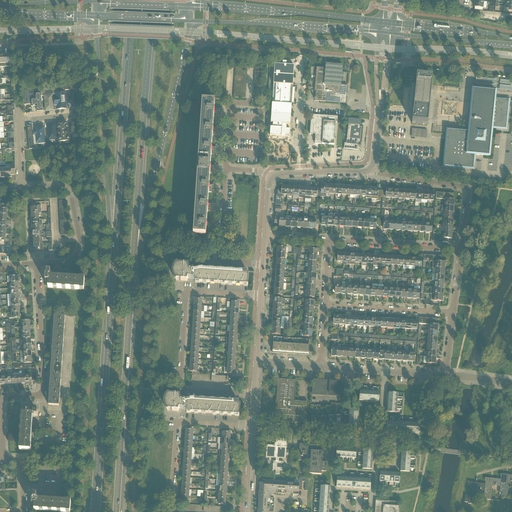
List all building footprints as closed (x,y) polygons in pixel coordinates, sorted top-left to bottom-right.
[(7,54),(5,54),(5,67),(13,67),(13,55),(8,55),(7,54)] [(270,127),(270,136),(289,137),(290,129),(286,129),(286,124),(290,124),(292,103),(294,103),(294,97),(293,96),(293,94),(294,94),(294,91),(295,88),(293,88),(293,86),(294,66),(286,65),(286,62),(283,62),(282,65),(275,65),(272,102),(271,123),(273,123),(273,128),(272,128),(270,127)] [(315,101),(320,101),(346,104),(347,85),(341,85),(342,65),(326,64),(326,68),(316,67),(314,91),(316,91),(315,98),(314,98),(314,99),(315,99),(315,101)] [(406,74),(405,83),(416,84),(412,124),(427,125),(432,79),(416,77),(416,81),(415,81),(415,78),(412,78),(412,75),(406,74)] [(496,86),(497,78),(477,77),(476,82),(481,82),(481,83),(487,83),(486,85),(496,86)] [(500,89),(511,89),(511,79),(500,79),(500,89)] [(81,85),(64,87),(65,91),(77,89),(78,106),(83,105),(81,85)] [(45,89),(40,89),(41,93),(41,96),(41,97),(44,96),(52,95),(53,95),(53,94),(53,88),(52,88),(45,89)] [(40,89),(22,91),(24,105),(30,104),(29,97),(35,97),(35,94),(35,93),(41,93),(40,89)] [(447,130),(444,166),(473,169),(474,155),(489,156),(491,127),(506,129),(508,100),(494,98),(495,91),(473,89),(472,103),(471,103),(471,105),(469,105),(468,105),(468,106),(469,106),(470,107),(469,118),(470,118),(469,132),(447,130)] [(70,92),(71,99),(67,99),(68,105),(72,104),(72,109),(78,108),(76,92),(70,92)] [(67,111),(65,94),(56,95),(56,98),(55,98),(56,108),(57,108),(58,112),(67,111)] [(53,95),(45,96),(46,112),(55,111),(53,95)] [(40,97),(35,97),(36,102),(30,102),(31,107),(36,106),(37,112),(42,111),(40,97)] [(202,102),(201,121),(213,122),(214,116),(215,115),(214,114),(215,112),(217,112),(217,109),(214,109),(215,103),(202,102)] [(315,144),(334,145),(334,144),(335,123),(337,123),(338,116),(311,115),(310,134),(315,134),(315,144)] [(344,149),(357,150),(358,145),(361,145),(361,143),(360,143),(362,126),(362,125),(362,127),(360,127),(360,120),(349,119),(346,143),(344,143),(344,149)] [(213,128),(213,122),(201,121),(199,140),(212,141),(212,135),(214,134),(213,133),(213,130),(215,131),(216,128),(213,128)] [(79,123),(71,124),(72,137),(80,137),(79,123)] [(55,125),(47,126),(48,140),(56,139),(55,125)] [(81,137),(69,138),(70,141),(70,142),(70,145),(87,144),(85,125),(80,126),(81,137)] [(32,126),(27,126),(27,127),(27,128),(29,146),(29,149),(46,148),(46,144),(37,145),(36,136),(33,136),(32,126)] [(44,126),(35,127),(37,144),(45,143),(44,126)] [(411,137),(426,138),(427,130),(412,129),(411,137)] [(49,141),(45,141),(46,142),(46,144),(46,148),(50,147),(58,146),(58,141),(57,140),(50,140),(49,141)] [(212,141),(199,140),(198,159),(211,160),(211,154),(213,153),(212,152),(212,149),(214,150),(214,147),(212,147),(212,141)] [(211,160),(198,159),(197,178),(209,179),(210,173),(211,172),(211,171),(211,168),(213,169),(213,166),(210,166),(211,160)] [(11,169),(5,169),(6,178),(11,178),(11,175),(15,175),(15,165),(11,165),(11,169)] [(208,198),(209,193),(209,192),(209,185),(209,183),(209,179),(197,178),(196,197),(208,198)] [(321,189),(320,197),(323,197),(326,197),(326,194),(330,194),(330,185),(330,186),(324,185),(324,187),(321,187),(321,189)] [(287,195),(288,187),(287,187),(288,186),(284,186),(284,187),(282,186),(281,186),(281,191),(278,191),(277,194),(277,195),(278,197),(276,197),(276,205),(280,205),(286,206),(287,203),(283,202),(283,201),(281,201),(281,198),(284,197),(283,196),(283,195),(287,195)] [(312,188),(311,197),(317,197),(317,204),(320,204),(320,197),(321,189),(318,189),(317,189),(317,188),(314,188),(314,189),(312,188)] [(378,200),(377,201),(381,202),(381,191),(378,191),(378,189),(372,189),(372,188),(371,199),(378,200)] [(392,198),(392,190),(392,189),(389,189),(389,190),(386,190),(386,189),(386,191),(383,191),(382,198),(381,208),(391,209),(391,205),(385,204),(386,198),(392,198)] [(208,198),(196,197),(194,216),(207,217),(207,211),(209,210),(208,209),(208,206),(210,206),(211,204),(208,204),(208,198)] [(31,208),(32,214),(41,213),(41,205),(37,205),(37,207),(31,208)] [(274,217),(274,223),(279,223),(279,226),(279,227),(282,227),(282,226),(285,226),(285,227),(285,218),(279,218),(280,210),(286,211),(286,207),(275,207),(275,212),(276,212),(275,217),(274,217)] [(381,222),(380,227),(383,227),(383,229),(384,229),(384,230),(386,230),(386,229),(389,229),(389,230),(390,221),(384,220),(385,210),(381,210),(381,220),(381,222)] [(318,223),(318,225),(321,225),(322,225),(327,225),(327,226),(328,217),(328,214),(326,214),(326,213),(319,213),(319,216),(318,223)] [(207,217),(194,216),(193,235),(206,236),(206,230),(208,229),(207,228),(207,225),(209,225),(209,223),(207,223),(207,217)] [(309,219),(309,228),(312,229),(312,228),(315,228),(315,229),(315,224),(318,225),(318,223),(319,216),(316,216),(313,216),(313,220),(309,219)] [(376,220),(370,220),(369,228),(370,228),(375,228),(375,229),(376,227),(379,227),(379,220),(377,220),(376,220)] [(443,238),(442,242),(447,242),(448,239),(452,239),(452,235),(452,232),(443,232),(443,233),(443,238)] [(42,244),(33,244),(33,250),(35,250),(35,252),(37,252),(43,252),(43,247),(42,244)] [(309,250),(309,255),(317,256),(317,250),(318,250),(314,249),(314,247),(305,246),(304,249),(309,250)] [(188,266),(178,265),(177,265),(175,267),(174,269),(174,270),(173,272),(173,275),(174,278),(176,281),(177,281),(187,281),(188,278),(195,280),(195,282),(248,285),(249,274),(247,274),(247,271),(251,272),(251,271),(242,271),(241,271),(236,271),(231,270),(226,270),(221,270),(216,270),(211,269),(206,269),(201,268),(195,269),(195,268),(190,268),(190,270),(189,271),(189,270),(188,266)] [(48,286),(48,288),(84,290),(85,279),(84,279),(84,280),(51,278),(51,275),(50,275),(50,272),(47,272),(47,273),(45,273),(45,272),(44,272),(44,280),(45,280),(45,286),(48,286)] [(13,273),(7,273),(7,276),(7,283),(9,283),(10,283),(18,282),(20,282),(20,278),(18,278),(18,276),(13,276),(13,273)] [(228,299),(228,302),(230,303),(230,308),(232,308),(238,308),(239,302),(235,302),(235,299),(228,299)] [(54,315),(53,333),(64,334),(64,325),(62,325),(62,322),(64,322),(65,316),(54,315)] [(339,325),(339,316),(334,316),(334,315),(333,315),(333,318),(330,318),(329,330),(333,331),(333,324),(339,325)] [(53,333),(52,351),(62,352),(63,344),(61,344),(61,342),(63,342),(64,334),(53,333)] [(272,351),(280,352),(281,338),(273,337),(272,351)] [(287,352),(294,353),(295,337),(294,337),(294,339),(288,338),(287,352)] [(280,352),(287,352),(288,338),(281,338),(280,352)] [(295,339),(294,353),(301,353),(302,339),(298,339),(295,339)] [(302,339),(301,353),(308,354),(309,340),(302,339)] [(52,351),(51,369),(61,370),(62,361),(60,361),(60,358),(62,358),(62,352),(52,351)] [(51,369),(49,387),(60,388),(60,380),(58,380),(59,377),(61,377),(61,370),(51,369)] [(295,402),(295,401),(296,380),(277,379),(275,420),(306,422),(307,414),(303,414),(303,412),(304,412),(304,405),(293,404),(293,402),(295,402)] [(314,381),(313,386),(313,393),(319,393),(319,394),(321,394),(321,393),(326,394),(326,384),(319,383),(319,382),(314,381)] [(330,384),(329,389),(329,394),(333,394),(333,395),(336,395),(336,394),(337,394),(342,395),(343,383),(337,383),(337,384),(330,384)] [(48,403),(48,405),(59,406),(59,399),(57,399),(57,396),(59,396),(60,388),(49,387),(48,403)] [(186,412),(235,415),(239,415),(240,404),(238,404),(238,401),(242,402),(242,401),(234,401),(232,401),(227,401),(222,400),(217,400),(212,400),(208,400),(202,399),(197,399),(193,398),(192,398),(187,399),(186,398),(187,398),(181,398),(182,398),(181,400),(180,401),(180,400),(179,396),(169,395),(166,397),(165,400),(164,402),(165,406),(166,408),(168,411),(178,411),(179,408),(186,411),(186,412)] [(30,412),(21,411),(20,411),(20,414),(22,414),(19,450),(31,451),(31,450),(29,450),(31,417),(34,417),(35,416),(37,417),(38,413),(37,413),(37,410),(38,410),(30,409),(30,410),(30,412)] [(311,423),(310,428),(315,428),(315,427),(318,427),(319,416),(317,416),(315,416),(316,415),(311,414),(311,417),(311,423)] [(339,416),(333,415),(332,426),(336,426),(336,425),(340,426),(341,415),(339,415),(339,416)] [(286,450),(287,439),(276,438),(275,445),(267,445),(267,447),(266,447),(266,457),(276,458),(276,461),(273,461),(272,470),(275,470),(275,475),(280,475),(280,471),(283,471),(284,462),(279,461),(279,458),(286,459),(286,453),(286,450)] [(310,461),(309,474),(321,475),(321,471),(326,472),(326,462),(322,462),(323,452),(318,451),(318,445),(306,444),(306,445),(306,451),(299,450),(298,461),(310,461)] [(500,486),(500,492),(501,492),(501,496),(507,496),(508,488),(507,488),(508,482),(508,480),(511,481),(511,482),(511,481),(511,475),(508,475),(506,475),(501,474),(500,477),(501,477),(501,480),(500,486)] [(485,491),(484,499),(486,500),(491,500),(492,486),(492,484),(496,484),(496,486),(500,486),(501,480),(492,479),(491,479),(490,479),(485,478),(485,481),(486,481),(485,485),(485,491)] [(262,481),(262,483),(270,493),(271,492),(273,492),(273,481),(270,481),(270,482),(265,481),(262,481)] [(277,482),(273,481),(273,492),(277,493),(281,494),(282,482),(277,482)] [(287,483),(282,482),(281,494),(285,494),(285,493),(290,494),(290,482),(287,482),(287,483)] [(290,482),(290,494),(294,494),(294,495),(298,495),(299,490),(299,488),(299,485),(299,484),(294,483),(290,482)] [(259,491),(259,495),(270,496),(270,493),(262,483),(260,483),(259,485),(260,485),(260,491),(259,491)] [(465,500),(465,502),(468,503),(468,504),(475,505),(477,491),(477,490),(485,491),(485,485),(477,484),(475,484),(475,483),(470,483),(469,486),(470,486),(469,496),(465,496),(465,500)] [(34,508),(34,510),(65,511),(70,511),(71,501),(71,502),(38,500),(38,497),(36,497),(37,494),(33,494),(33,495),(31,495),(31,494),(30,494),(31,502),(32,502),(31,508),(34,508)] [(259,499),(259,504),(270,504),(270,499),(270,496),(259,495),(259,498),(259,499)] [(398,511),(399,506),(396,506),(397,502),(375,500),(375,501),(376,501),(376,502),(375,505),(375,511),(398,511)]
